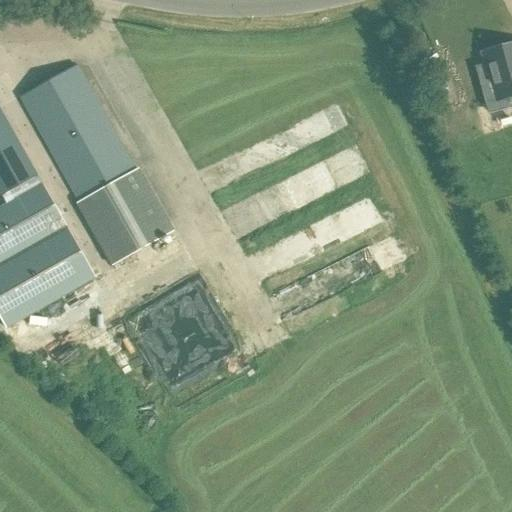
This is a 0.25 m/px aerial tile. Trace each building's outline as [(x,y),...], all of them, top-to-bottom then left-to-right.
[(475,66),(488,113),(511,105),(511,43),(482,52),(485,63),(475,66)] [(137,169),(135,170),(76,65),(19,98),(78,202),(77,202),(113,265),(173,231),(137,169)] [(0,196),(37,176),(0,109),(0,196)] [(0,265),(67,229),(43,185),(0,208),(0,265)] [(67,229),(0,265),(0,318),(6,329),(95,279),(67,229)]
